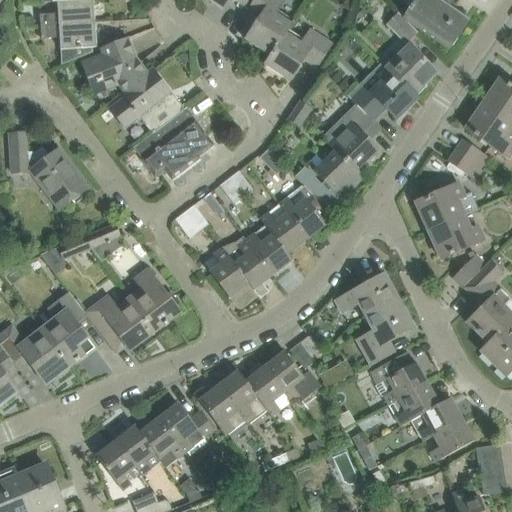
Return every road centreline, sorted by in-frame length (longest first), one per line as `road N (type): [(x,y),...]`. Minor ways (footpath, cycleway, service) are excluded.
road 1 (residential): [(152,220),(263,132),(220,53),(181,27)]
road 2 (residential): [(511,410),(484,393),(449,352),(382,195)]
road 3 (residential): [(511,0),(382,195)]
road 4 (residential): [(382,195),(313,286),(272,320),(225,342)]
road 5 (residential): [(152,220),(57,109),(44,99),(0,97)]
road 6 (residential): [(225,342),(57,411)]
road 7 (residential): [(225,342),(152,220)]
